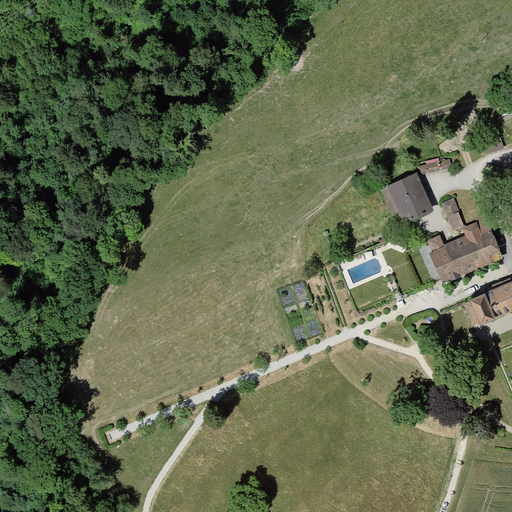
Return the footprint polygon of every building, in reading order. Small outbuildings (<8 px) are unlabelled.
[(447,161),(416,168),(418,178),(449,170),(447,161)] [(417,176),(381,191),(393,219),(399,216),(404,226),(433,214),(417,176)] [(451,199),(439,204),(451,231),(463,225),(451,199)] [(511,208),(500,213),(511,240),(511,208)] [(428,256),(441,288),(499,265),(481,220),(462,228),(466,238),(443,247),(439,237),(428,242),(432,254),(428,256)] [(511,284),(470,302),(482,331),(511,318),(511,284)]
